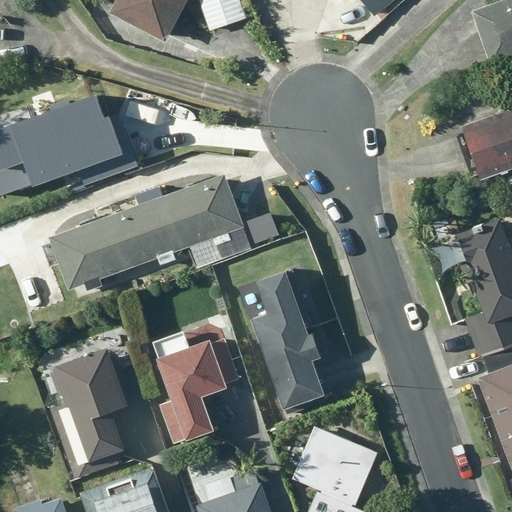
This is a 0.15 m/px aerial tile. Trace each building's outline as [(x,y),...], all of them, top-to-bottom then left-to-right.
[(184,0),(113,0),(109,8),(164,39),(184,0)] [(240,0),(198,0),(208,34),(247,22),(240,0)] [(480,68),(511,56),(511,4),(464,22),(480,68)] [(70,121),(0,143),(0,194),(87,165),(132,127),(109,93),(70,121)] [(511,111),(456,131),(475,185),(511,172),(511,111)] [(144,163),(137,145),(103,157),(110,176),(144,163)] [(236,177),(181,195),(200,249),(204,262),(261,242),(236,177)] [(132,272),(192,251),(173,198),(112,218),(132,272)] [(511,234),(506,218),(453,237),(483,317),(460,325),(472,358),(511,343),(511,234)] [(61,295),(128,272),(108,219),(41,242),(61,295)] [(246,322),(278,411),(321,396),(309,361),(320,357),(311,333),(303,336),(280,274),(253,284),(264,315),(246,322)] [(216,335),(148,362),(179,439),(204,428),(189,392),(232,375),(216,335)] [(104,352),(32,380),(70,476),(126,454),(110,412),(143,400),(127,360),(110,367),(104,352)] [(511,368),(483,381),(511,449),(511,368)] [(340,433),(315,424),(289,481),(336,500),(350,506),(372,486),(381,462),(376,440),(367,420),(340,433)] [(162,511),(144,465),(80,489),(88,511),(162,511)] [(265,511),(256,482),(190,505),(192,511),(265,511)] [(63,511),(60,501),(25,511),(63,511)]
